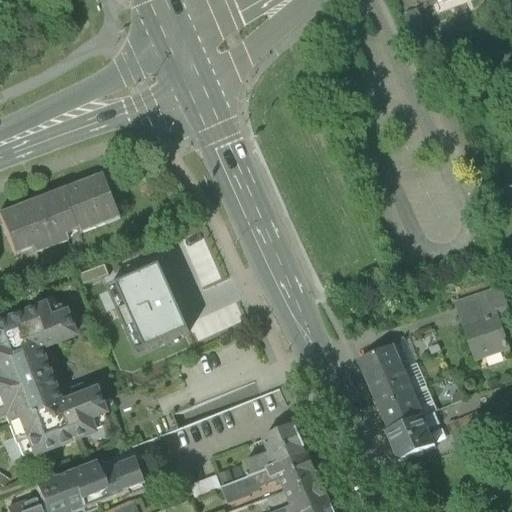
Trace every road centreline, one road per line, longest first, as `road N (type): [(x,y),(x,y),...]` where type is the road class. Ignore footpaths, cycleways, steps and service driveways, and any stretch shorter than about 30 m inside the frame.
road 1 (secondary): [(187,67),(383,511)]
road 2 (tertiary): [(187,67),(0,145)]
road 3 (residential): [(292,0),(187,67)]
